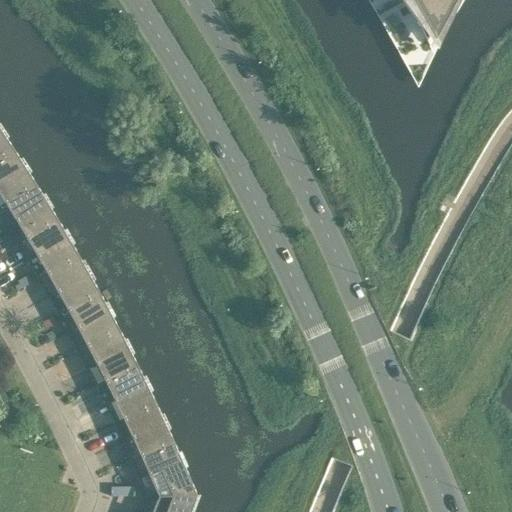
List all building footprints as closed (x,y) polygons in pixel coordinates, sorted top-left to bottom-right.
[(368,0),(401,55),(413,79),(455,0),(368,0)] [(2,131),(0,132),(0,156),(14,148),(2,131)] [(14,148),(0,156),(0,181),(25,166),(14,148)] [(25,166),(0,181),(0,205),(36,183),(25,166)] [(36,183),(0,205),(0,211),(8,225),(47,201),(36,183)] [(47,201),(8,225),(19,242),(58,219),(47,201)] [(58,219),(19,242),(29,260),(68,237),(58,219)] [(68,237),(29,260),(39,277),(79,255),(68,237)] [(79,255),(39,277),(49,295),(89,273),(79,255)] [(28,273),(17,280),(22,287),(33,281),(28,273)] [(89,273),(49,295),(59,313),(99,291),(89,273)] [(99,291),(59,313),(69,331),(109,309),(99,291)] [(109,309),(69,331),(79,349),(119,328),(109,309)] [(52,316),(42,322),(46,329),(56,323),(52,316)] [(119,328),(79,349),(88,367),(128,346),(119,328)] [(128,346),(88,367),(97,385),(138,365),(128,346)] [(138,365),(97,385),(106,404),(147,384),(138,365)] [(147,384),(106,404),(115,422),(156,402),(147,384)] [(156,402),(115,422),(124,440),(165,421),(156,402)] [(165,421),(124,440),(132,459),(174,440),(165,421)] [(174,440),(132,459),(140,478),(182,459),(174,440)] [(182,459),(140,478),(148,495),(197,494),(182,459)] [(141,511),(190,511),(197,494),(148,495),(141,511)]
